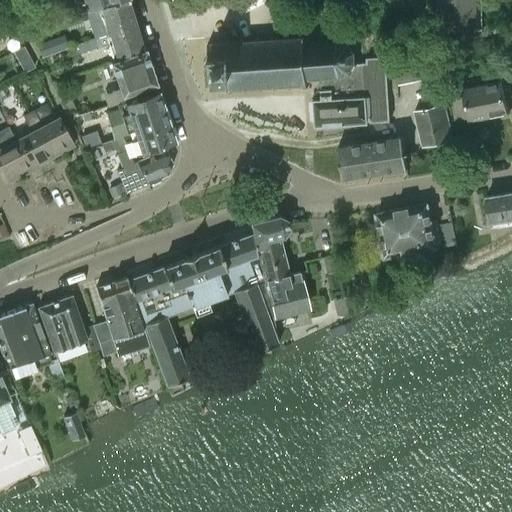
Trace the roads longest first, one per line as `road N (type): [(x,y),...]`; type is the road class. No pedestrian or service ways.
road 1 (residential): [(0,292),(317,190)]
road 2 (residential): [(317,190),(381,197),(511,172)]
road 3 (residential): [(0,285),(151,205)]
road 4 (residential): [(151,205),(140,200),(40,218),(0,188)]
road 5 (residential): [(206,141),(187,117),(146,0)]
road 6 (residential): [(317,190),(206,141)]
